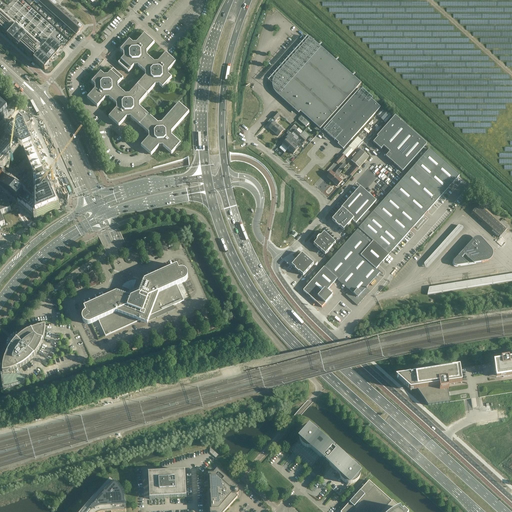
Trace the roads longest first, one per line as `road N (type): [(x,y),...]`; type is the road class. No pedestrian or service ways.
road 1 (trunk): [(505,511),(293,317),(254,260),(227,185)]
road 2 (trunk): [(209,189),(226,243),(263,309),(478,511)]
road 3 (track): [(511,203),(284,0)]
road 4 (unclassified): [(445,437),(313,318),(279,276),(279,257)]
road 5 (trunk): [(230,0),(204,71),(206,175)]
road 6 (trunk): [(225,171),(223,94),(249,0)]
road 7 (unclassified): [(279,257),(320,218),(323,202),(248,135)]
road 8 (secondary): [(0,305),(50,249),(98,219)]
road 9 (tertiary): [(100,202),(69,132),(39,95)]
road 10 (tertiary): [(39,95),(91,206)]
